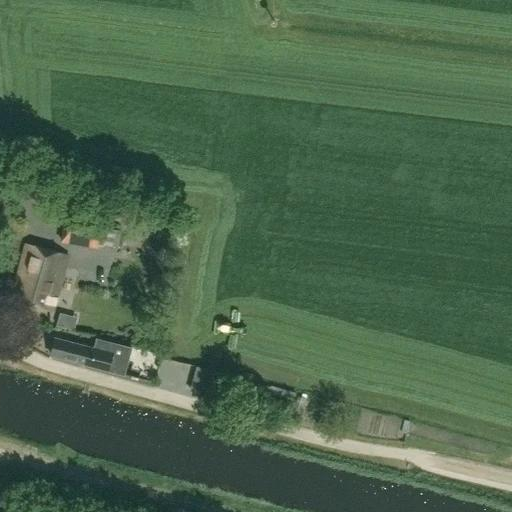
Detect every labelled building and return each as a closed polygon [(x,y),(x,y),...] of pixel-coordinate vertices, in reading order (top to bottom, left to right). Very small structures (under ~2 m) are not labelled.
[(62,241),(97,246),(97,247),(118,250),(120,232),(101,229),(101,227),(100,226),(101,224),(65,219),(62,241)] [(27,244),(12,300),(53,312),(68,256),(27,244)] [(133,348),(121,345),(97,339),(95,349),(56,339),(52,355),(107,369),(107,370),(126,374),(133,348)] [(247,380),(214,372),(208,394),(242,402),(247,380)] [(258,385),(255,396),(269,400),(272,389),(258,385)]
